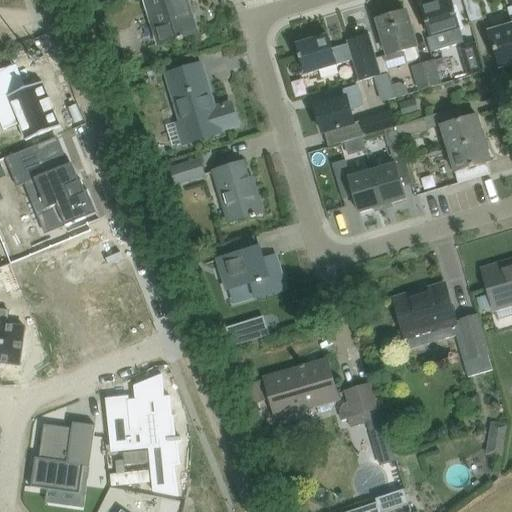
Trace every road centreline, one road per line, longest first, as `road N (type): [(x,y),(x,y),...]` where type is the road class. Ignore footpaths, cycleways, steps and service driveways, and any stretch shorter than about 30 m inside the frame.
road 1 (residential): [(511,207),(353,255),(323,249),(257,46),(265,18),(317,0)]
road 2 (tertiary): [(192,360),(48,0)]
road 3 (residential): [(192,360),(7,407)]
road 4 (tertiary): [(252,511),(192,360)]
